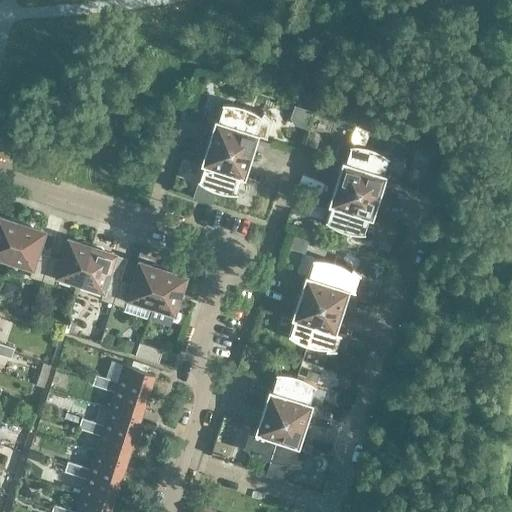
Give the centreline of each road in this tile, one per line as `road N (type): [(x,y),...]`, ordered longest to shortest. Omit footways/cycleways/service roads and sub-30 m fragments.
road 1 (residential): [(179,462),(333,503),(420,210)]
road 2 (residential): [(0,179),(229,255)]
road 3 (residential): [(229,255),(197,354),(204,380),(179,462)]
road 4 (residential): [(229,255),(246,260),(262,246),(284,157)]
